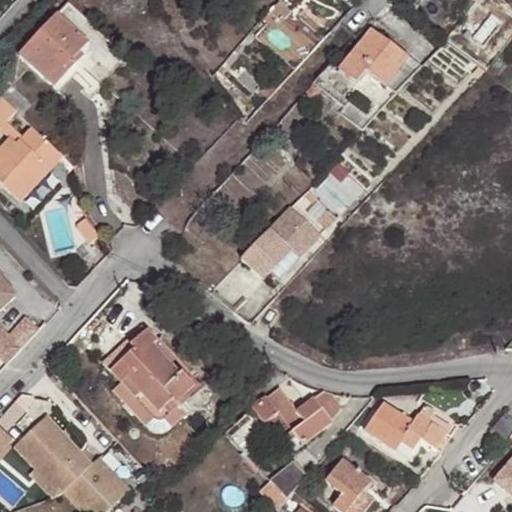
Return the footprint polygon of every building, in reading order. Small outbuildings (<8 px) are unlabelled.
[(77,65),(84,58),(93,47),(60,17),(22,58),(59,93),(81,69),(77,65)] [(362,73),(392,98),(416,70),(368,30),(332,73),(349,88),(362,73)] [(88,62),(84,58),(77,65),(81,69),(88,62)] [(0,140),(18,120),(5,108),(0,112),(0,140)] [(56,153),(29,128),(14,145),(8,139),(0,147),(0,185),(18,201),(48,169),(45,167),(47,165),(46,163),(56,153)] [(281,234),(256,264),(280,284),(286,276),(305,254),(314,261),(333,239),(299,211),(291,221),(281,234)] [(89,245),(101,237),(86,218),(78,224),(77,226),(77,230),(89,245)] [(0,307),(12,297),(0,283),(0,307)] [(20,347),(37,330),(20,312),(3,330),(20,347)] [(0,347),(10,358),(20,347),(3,330),(0,326),(0,347)] [(162,411),(184,390),(186,392),(200,379),(189,367),(186,370),(158,342),(163,338),(152,326),(134,342),(139,348),(115,371),(126,382),(118,390),(149,423),(158,419),(162,411)] [(302,444),(332,418),(313,395),(297,410),(277,386),(250,408),(265,425),(277,415),(302,444)] [(189,395),(186,392),(184,390),(162,411),(158,419),(161,420),(164,420),(167,418),(189,395)] [(402,438),(414,446),(419,437),(435,447),(445,430),(418,413),(413,420),(383,401),(365,428),(396,448),(402,438)] [(47,417),(13,446),(35,469),(59,495),(63,491),(92,465),(47,417)] [(408,455),(414,446),(402,438),(396,448),(408,455)] [(511,456),(492,480),(511,496),(511,456)] [(92,465),(63,491),(82,511),(110,511),(127,498),(112,482),(117,476),(100,458),(92,465)] [(366,490),(373,481),(346,458),(327,480),(342,494),(334,505),(342,511),(365,511),(376,499),(366,490)] [(290,496),(294,491),(309,473),(293,459),(273,481),(290,496)] [(50,498),(59,495),(35,469),(29,476),(50,498)] [(112,482),(127,498),(132,492),(117,476),(112,482)]
